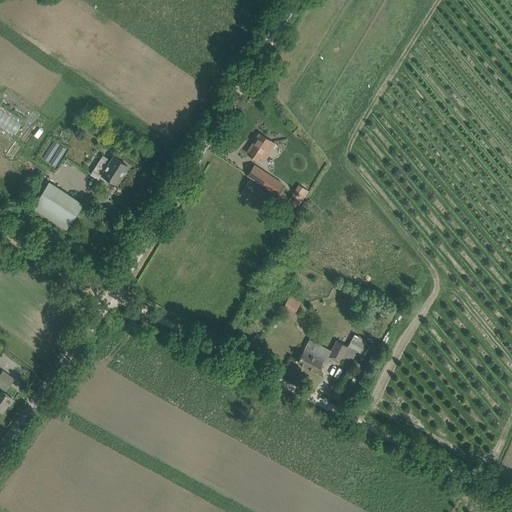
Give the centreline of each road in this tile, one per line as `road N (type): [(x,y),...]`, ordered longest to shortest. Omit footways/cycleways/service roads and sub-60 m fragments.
road 1 (unclassified): [(0,450),(123,273),(293,0)]
road 2 (track): [(107,294),(511,505)]
road 3 (track): [(107,294),(0,224)]
